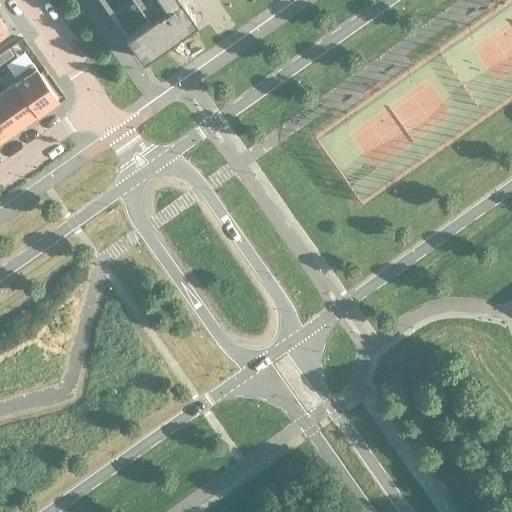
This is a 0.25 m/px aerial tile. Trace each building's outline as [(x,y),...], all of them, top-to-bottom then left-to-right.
[(126,0),(101,0),(110,12),(126,0)] [(174,0),(126,0),(110,12),(126,34),(174,0)] [(197,19),(183,0),(174,0),(126,34),(142,58),(197,19)] [(9,47),(0,53),(0,55),(4,61),(14,54),(9,47)] [(58,98),(33,63),(14,76),(13,76),(16,80),(17,80),(39,111),(58,98)] [(0,91),(0,93),(22,124),(39,111),(17,80),(16,80),(0,91)] [(0,130),(4,136),(22,124),(0,93),(0,130)]
